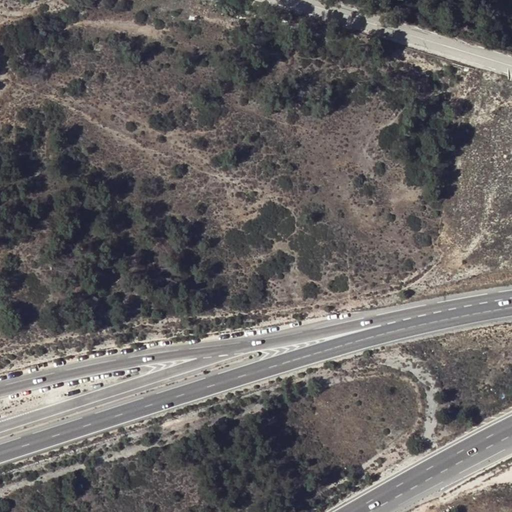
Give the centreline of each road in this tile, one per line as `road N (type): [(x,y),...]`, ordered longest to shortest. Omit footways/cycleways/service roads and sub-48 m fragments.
road 1 (trunk): [(511,306),(373,336),(0,453)]
road 2 (trunk): [(511,293),(0,392)]
road 3 (trunk): [(353,511),(506,430)]
road 4 (trunk): [(379,511),(506,430)]
